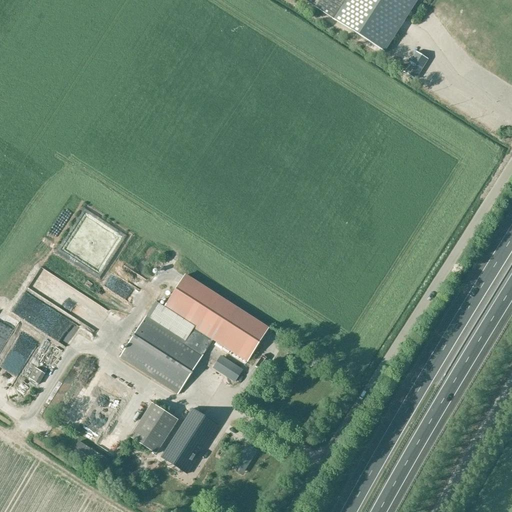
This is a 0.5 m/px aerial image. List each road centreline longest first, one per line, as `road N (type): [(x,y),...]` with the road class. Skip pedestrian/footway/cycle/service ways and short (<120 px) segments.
road 1 (unclassified): [(293,511),(511,164)]
road 2 (motorway): [(511,237),(349,511)]
road 3 (motorway): [(379,511),(511,287)]
road 4 (unknown): [(511,120),(402,27)]
road 5 (tertiary): [(438,511),(511,389)]
